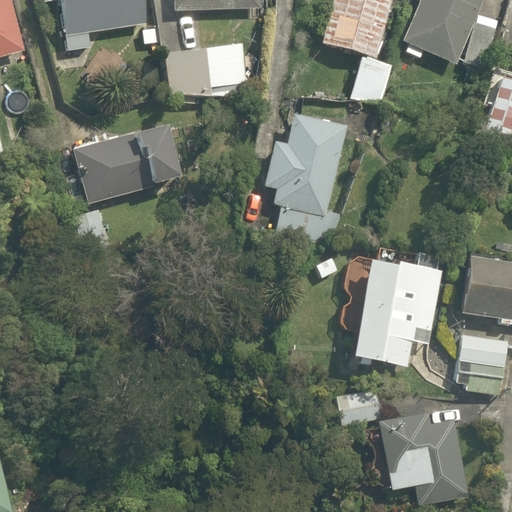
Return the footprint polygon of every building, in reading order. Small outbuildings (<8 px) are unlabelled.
[(0,0),(0,60),(24,55),(8,0),(0,0)] [(41,0),(42,5),(59,3),(64,40),(65,40),(67,54),(90,51),(88,36),(146,28),(141,0),(41,0)] [(173,0),(174,14),(260,11),(259,0),(173,0)] [(376,61),(392,0),(332,0),(321,46),(376,61)] [(455,67),(482,0),(413,0),(412,3),(419,6),(401,45),(408,48),(405,55),(419,61),(422,54),(455,67)] [(497,24),(476,18),(463,65),(485,71),(497,24)] [(157,45),(155,31),(142,32),(144,47),(157,45)] [(246,85),(241,46),(164,57),(169,98),(211,99),(240,95),(238,86),(246,85)] [(392,68),(361,59),(348,103),(382,103),(392,68)] [(508,143),(511,129),(511,84),(498,81),(482,136),(508,143)] [(330,245),(342,216),(327,213),(345,131),(292,119),(286,148),(274,146),(264,190),(276,193),(273,208),(282,210),(276,237),(330,245)] [(135,135),(72,153),(86,209),(180,181),(167,130),(136,139),(135,135)] [(429,232),(441,176),(416,171),(404,226),(429,232)] [(397,270),(369,265),(352,361),(406,371),(411,344),(428,348),(441,274),(437,273),(439,260),(418,256),(416,269),(398,266),(397,270)] [(511,266),(469,260),(460,317),(499,322),(499,327),(511,328),(511,324),(511,323),(511,266)] [(507,344),(461,338),(454,387),(466,388),(465,394),(498,398),(507,344)] [(341,429),(381,422),(376,398),(337,406),(341,429)] [(468,499),(453,423),(429,428),(427,416),(377,426),(390,495),(413,490),(417,510),(468,499)] [(0,511),(9,511),(0,474),(0,511)]
